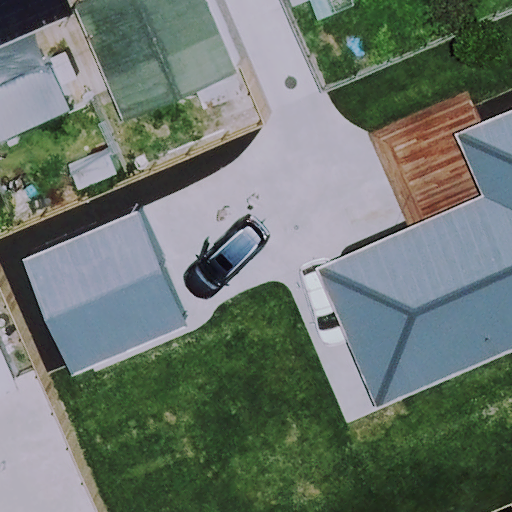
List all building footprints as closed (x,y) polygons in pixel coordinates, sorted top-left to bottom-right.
[(0,0),(0,57),(58,34),(44,0),(0,0)] [(252,83),(217,0),(89,0),(144,128),(252,83)] [(329,262),(387,397),(511,343),(511,107),(468,127),(495,190),(329,262)] [(198,320),(143,185),(26,232),(81,367),(198,320)] [(0,393),(26,382),(0,323),(0,393)]
